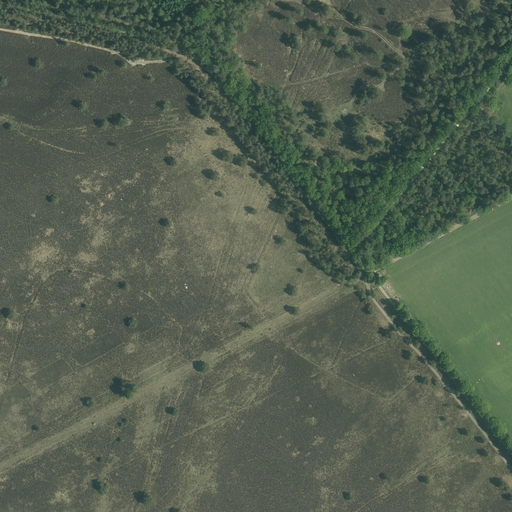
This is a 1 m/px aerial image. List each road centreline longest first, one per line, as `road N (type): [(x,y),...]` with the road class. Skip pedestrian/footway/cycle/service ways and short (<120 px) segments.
road 1 (unknown): [(169,50),(326,228),(369,293)]
road 2 (unknown): [(511,469),(372,298),(367,270)]
road 3 (track): [(511,54),(355,247)]
road 4 (unknown): [(169,50),(0,11)]
road 5 (track): [(367,270),(511,195)]
